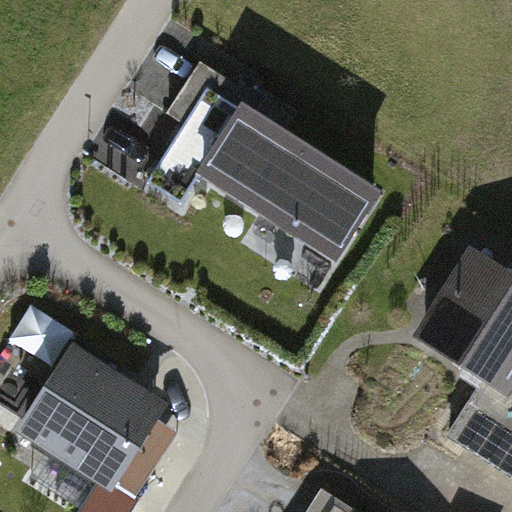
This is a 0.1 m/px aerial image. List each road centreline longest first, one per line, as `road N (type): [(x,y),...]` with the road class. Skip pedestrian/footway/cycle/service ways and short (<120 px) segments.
road 1 (residential): [(17,223),(219,352),(242,402),(229,458),(194,511)]
road 2 (residential): [(159,0),(17,223)]
